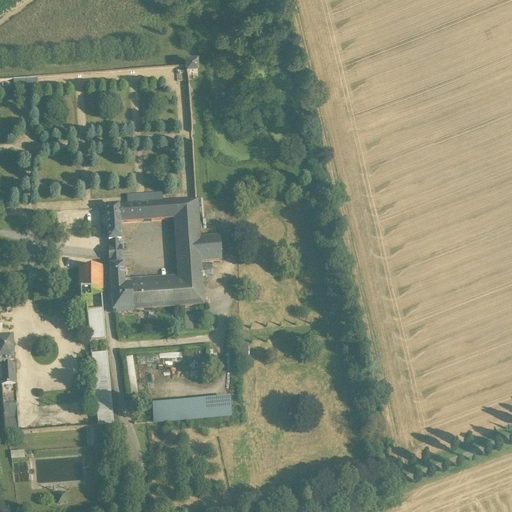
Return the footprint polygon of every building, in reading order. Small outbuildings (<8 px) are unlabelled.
[(188,65),(185,65),(186,69),(186,76),(188,76),(197,76),(197,74),(197,65),(188,65)] [(37,88),(37,80),(13,82),(13,90),(37,88)] [(180,284),(131,287),(132,311),(202,306),(199,262),(221,260),(219,239),(198,240),(197,231),(196,212),(196,204),(106,209),(108,250),(108,251),(121,250),(121,249),(120,249),(119,223),(175,219),(180,284)] [(205,212),(196,212),(197,231),(206,231),(205,212)] [(121,250),(108,251),(108,256),(109,261),(121,260),(121,255),(121,250)] [(121,260),(109,261),(109,262),(113,312),(132,311),(131,287),(123,288),(121,261),(122,261),(121,260)] [(101,269),(79,269),(80,305),(90,304),(89,295),(101,295),(101,269)] [(103,311),(87,313),(91,342),(106,340),(103,311)] [(0,374),(3,416),(17,415),(12,341),(0,341),(0,374)] [(236,344),(235,361),(247,361),(247,344),(236,344)] [(108,354),(93,355),(98,427),(113,425),(108,354)] [(132,357),(125,358),(131,397),(138,396),(132,357)] [(151,406),(152,423),(230,417),(229,400),(151,406)] [(17,415),(3,416),(5,434),(18,433),(17,415)] [(10,460),(24,459),(24,451),(9,452),(10,460)] [(55,496),(57,505),(66,503),(65,494),(55,496)]
